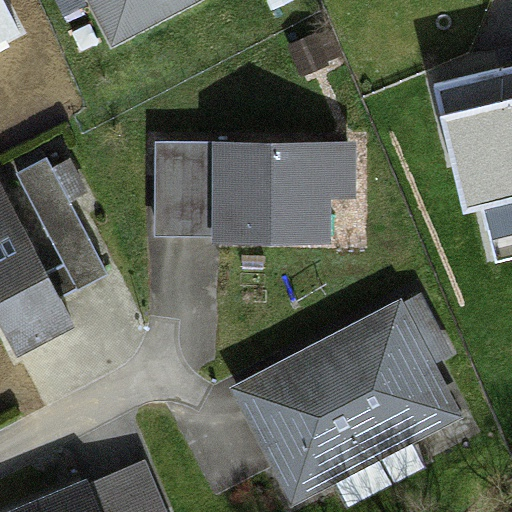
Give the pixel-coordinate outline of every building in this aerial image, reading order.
[(89,0),(105,29),(160,0),(89,0)] [(511,66),(430,86),(462,217),(481,213),(493,264),(511,259),(511,66)] [(333,147),(160,146),(159,226),(308,228),(308,189),(332,190),(333,147)] [(0,213),(0,340),(50,315),(40,295),(90,270),(33,158),(5,172),(49,259),(29,269),(0,213)] [(408,300),(235,391),(286,486),(438,406),(413,359),(433,348),(408,300)] [(149,511),(130,465),(14,511),(149,511)]
